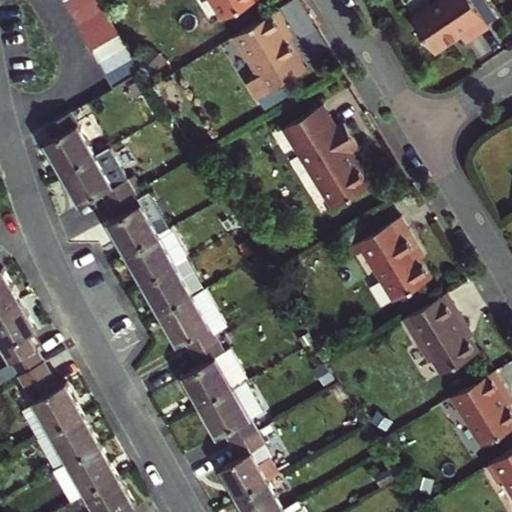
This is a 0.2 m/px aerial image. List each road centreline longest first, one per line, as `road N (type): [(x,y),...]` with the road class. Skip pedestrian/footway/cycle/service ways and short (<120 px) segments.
road 1 (residential): [(187,511),(44,242)]
road 2 (residential): [(511,278),(424,134)]
road 3 (residential): [(424,134),(342,0)]
road 4 (residential): [(44,242),(0,117)]
